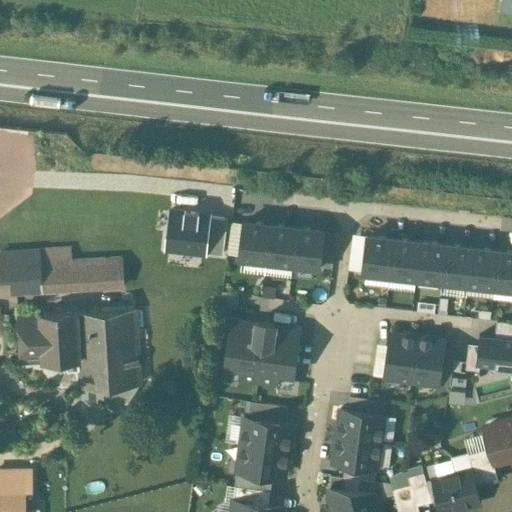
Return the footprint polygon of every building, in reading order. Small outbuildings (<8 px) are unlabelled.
[(511,0),(500,0),(499,10),(511,11),(511,0)] [(170,206),(165,246),(205,251),(206,248),(210,214),(210,211),(170,206)] [(210,214),(206,248),(223,250),(227,216),(210,214)] [(267,258),(271,222),(244,219),(240,255),(267,258)] [(297,225),(271,222),(267,258),(293,261),(297,225)] [(297,225),(293,261),(320,264),(324,228),(297,225)] [(367,233),(363,269),(390,272),(394,236),(367,233)] [(394,236),(390,272),(416,275),(420,239),(394,236)] [(420,239),(416,275),(442,278),(446,242),(420,239)] [(446,242),(442,278),(468,281),(472,245),(446,242)] [(472,245),(468,281),(494,284),(498,248),(472,245)] [(70,247),(38,249),(41,289),(73,287),(71,257),(70,247)] [(511,250),(498,248),(494,284),(511,286),(511,250)] [(38,249),(1,251),(2,277),(12,276),(13,290),(41,289),(38,249)] [(122,254),(71,257),(73,287),(123,283),(122,254)] [(135,307),(77,310),(79,357),(81,385),(111,383),(139,382),(135,307)] [(41,312),(41,314),(19,315),(22,357),(43,356),(43,358),(79,357),(77,310),(41,312)] [(300,327),(232,318),(225,369),(239,371),(239,375),(277,380),(278,376),(292,378),(300,327)] [(417,335),(391,331),(385,374),(411,378),(417,335)] [(511,336),(480,332),(476,362),(511,365),(511,336)] [(444,338),(417,335),(411,378),(438,382),(444,338)] [(452,400),(479,402),(480,387),(467,386),(468,374),(454,373),(452,400)] [(111,383),(81,385),(81,398),(89,405),(112,404),(111,383)] [(384,413),(341,406),(337,433),(381,439),(384,413)] [(292,421),(245,414),(241,441),(288,448),(292,421)] [(511,416),(489,423),(486,428),(491,447),(494,461),(496,460),(511,455),(511,416)] [(381,439),(337,433),(333,460),(377,466),(381,439)] [(288,448),(241,441),(237,468),(285,475),(288,448)] [(494,461),(491,447),(468,454),(471,467),(472,467),(476,484),(500,477),(496,460),(494,461)] [(471,467),(431,478),(441,511),(481,501),(476,484),(472,467),(471,467)] [(0,468),(0,485),(24,485),(24,489),(31,489),(31,468),(0,468)] [(438,511),(441,511),(431,478),(429,469),(412,473),(415,482),(397,487),(403,511),(438,511)] [(0,485),(0,511),(40,511),(40,507),(24,507),(24,489),(24,485),(0,485)] [(382,511),(378,492),(330,485),(328,495),(332,511),(382,511)] [(282,511),(283,505),(234,498),(231,511),(282,511)]
